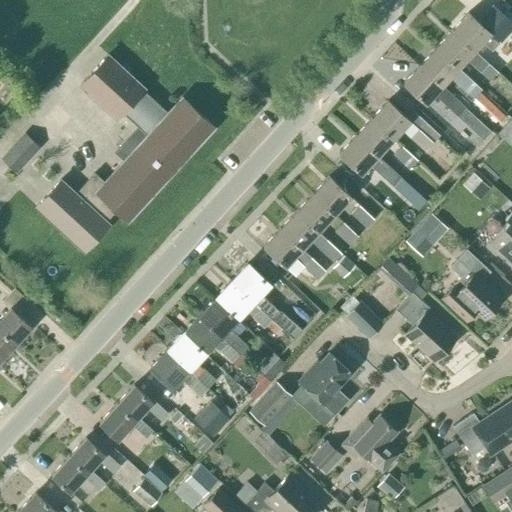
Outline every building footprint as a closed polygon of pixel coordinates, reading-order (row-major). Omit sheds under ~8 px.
[(477,21),(467,12),(451,30),(473,50),(480,42),(489,51),(504,64),(511,55),(511,54),(498,42),(511,26),(511,22),(492,5),(477,21)] [(482,59),(473,50),(451,30),(435,47),(457,67),(464,60),(488,81),(496,72),(482,59)] [(435,47),(419,65),(441,85),(457,67),(435,47)] [(59,179),(35,206),(83,250),(107,223),(104,221),(115,209),(127,220),(213,126),(181,97),(167,112),(142,89),(143,88),(106,55),(79,84),(116,118),(121,111),(137,125),(113,151),(123,160),(103,182),(93,173),(75,193),(59,179)] [(449,94),(441,85),(419,65),(402,83),(424,103),(432,95),(456,117),(459,113),(464,107),(449,94)] [(457,86),(472,99),(480,90),(466,76),(457,86)] [(473,98),(499,122),(505,116),(479,92),(473,98)] [(387,100),(370,118),(392,138),(409,120),(387,100)] [(459,113),(456,117),(470,129),(479,120),(464,107),(459,113)] [(511,116),(497,133),(511,147),(511,116)] [(376,156),(392,138),(370,118),(354,136),(376,156)] [(432,143),(439,135),(424,121),(417,129),(432,143)] [(409,138),(423,152),(432,143),(417,129),(409,138)] [(2,160),(13,171),(36,146),(25,135),(2,160)] [(376,156),(354,136),(338,153),(360,173),(367,165),(377,173),(385,163),(376,156)] [(392,156),(407,169),(416,160),(401,146),(392,156)] [(385,163),(377,173),(392,187),(395,183),(401,177),(385,163)] [(464,184),(478,197),(488,186),(473,173),(464,184)] [(362,188),(367,182),(358,174),(353,180),(362,188)] [(328,175),(311,193),(333,213),(350,196),(328,175)] [(415,191),(401,177),(400,178),(395,183),(392,187),(407,200),(415,191)] [(295,211),(317,231),(333,213),(311,193),(295,211)] [(358,205),(349,215),(364,228),(373,219),(358,205)] [(508,256),(511,259),(511,209),(505,218),(508,221),(487,242),(506,259),(508,256)] [(295,211),(279,228),(300,248),(317,231),(295,211)] [(414,229),(424,238),(440,221),(431,212),(414,229)] [(348,245),(357,236),(342,222),(335,230),(333,232),(348,245)] [(300,248),(279,228),(262,246),(284,266),(292,257),(315,280),(324,271),(300,248)] [(317,249),(331,263),(340,253),(325,240),(317,249)] [(472,308),(483,318),(501,298),(480,279),(488,270),(465,249),(450,265),(461,276),(441,298),(454,310),(456,309),(464,317),(472,308)] [(342,255),(335,263),(345,273),(353,264),(342,255)] [(377,268),(406,294),(393,308),(411,324),(404,332),(433,359),(454,337),(425,310),(429,306),(419,298),(425,291),(387,257),(377,268)] [(267,300),(259,293),(268,283),(246,263),(230,280),(259,308),(271,319),(280,327),(292,338),(300,329),(279,310),(278,311),(267,300)] [(244,309),(252,316),(259,308),(230,280),(214,298),(236,318),(244,309)] [(0,303),(7,309),(0,316),(0,331),(14,344),(31,325),(18,313),(29,301),(12,286),(0,299),(0,303)] [(339,307),(345,313),(344,314),(366,334),(380,319),(357,300),(356,301),(350,295),(339,307)] [(234,334),(227,327),(236,318),(214,298),(198,315),(227,342),(234,334)] [(264,327),(264,326),(271,319),(259,308),(252,316),(264,327)] [(203,352),(212,343),(220,350),(227,342),(198,315),(182,332),(203,352)] [(0,358),(14,344),(0,331),(0,358)] [(182,332),(166,349),(195,376),(202,369),(195,361),(203,352),(182,332)] [(239,353),(246,345),(236,335),(234,334),(227,342),(239,353)] [(220,350),(231,361),(239,353),(227,342),(220,350)] [(246,345),(239,353),(244,358),(248,362),(255,354),(246,345)] [(188,384),(195,376),(166,349),(149,367),(171,387),(180,377),(188,384)] [(347,399),(335,388),(350,372),(328,352),(310,371),(308,369),(297,380),(333,413),(347,399)] [(269,380),(277,372),(264,360),(256,368),(269,380)] [(214,380),(202,369),(195,376),(207,387),(214,380)] [(195,376),(188,384),(199,395),(207,387),(195,376)] [(274,381),(247,410),(262,424),(289,394),(274,381)] [(117,401),(135,418),(137,416),(145,406),(160,420),(167,412),(152,399),(151,401),(133,384),(117,401)] [(452,426),(471,455),(484,446),(490,454),(511,438),(511,399),(478,421),(472,412),(452,426)] [(135,418),(117,401),(99,421),(117,438),(130,423),(145,436),(151,429),(137,416),(135,418)] [(212,437),(228,419),(209,401),(193,419),(212,437)] [(385,442),(395,431),(378,414),(368,424),(363,420),(341,444),(354,456),(359,450),(380,470),(397,453),(385,442)] [(256,444),(281,458),(288,445),(263,431),(256,444)] [(87,470),(89,468),(98,458),(113,472),(119,465),(104,452),(103,453),(85,437),(69,454),(87,470)] [(326,441),(310,459),(324,472),(341,454),(326,441)] [(87,470),(69,454),(50,474),(69,491),(83,476),(97,489),(104,482),(89,468),(87,470)] [(153,463),(143,474),(160,490),(170,480),(153,463)] [(506,492),(511,502),(511,470),(510,468),(482,486),(492,501),(506,492)] [(387,495),(398,482),(388,473),(376,486),(387,495)] [(277,511),(318,511),(322,508),(287,474),(272,490),(263,481),(255,490),(247,482),(235,494),(253,511),(273,511),(275,510),(277,511)] [(132,489),(148,504),(160,492),(144,477),(132,489)] [(465,511),(469,510),(453,485),(436,496),(446,511),(465,511)] [(242,511),(241,511),(217,488),(202,505),(209,511),(242,511)] [(18,510),(19,511),(61,511),(56,507),(54,510),(34,492),(18,510)]
